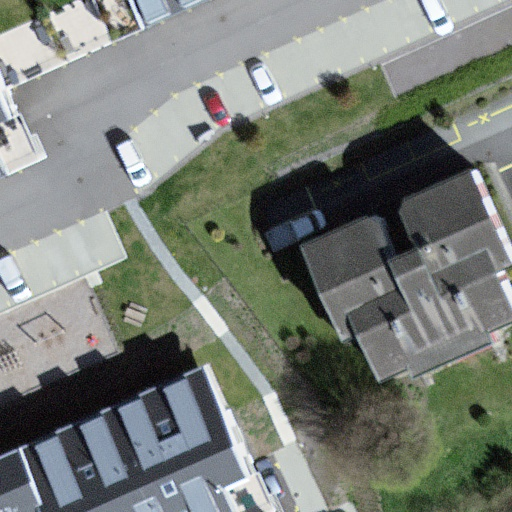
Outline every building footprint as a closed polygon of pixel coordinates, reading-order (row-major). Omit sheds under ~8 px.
[(124,0),(136,23),(186,0),(124,0)] [(0,168),(43,148),(0,56),(0,168)] [(511,269),(511,229),(485,171),(414,204),(433,246),(407,258),(387,215),(317,247),(359,337),(374,330),(396,376),(511,322),(511,273),(510,270),(511,269)] [(281,511),(215,366),(49,440),(81,511),(281,511)] [(0,511),(81,511),(49,440),(3,461),(0,455),(0,511)]
